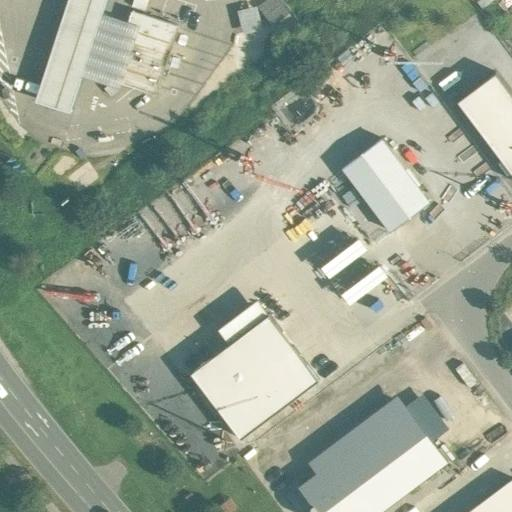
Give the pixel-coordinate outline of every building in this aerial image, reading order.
[(114,67),(129,20),(104,12),(107,0),(66,0),(34,100),(72,111),(83,76),(120,88),(122,82),(114,67)] [(283,0),(265,0),(258,6),(265,15),(284,1),(283,0)] [(284,1),(265,15),(272,24),(291,10),(284,1)] [(179,25),(132,10),(131,11),(132,12),(129,20),(114,67),(122,82),(156,93),(156,94),(157,94),(179,25)] [(511,92),(496,71),(458,99),(511,169),(511,92)] [(429,201),(380,137),(341,166),(390,230),(429,201)] [(220,327),(231,342),(272,313),(261,298),(220,327)] [(231,342),(192,369),(240,436),(319,381),(272,313),(231,342)] [(377,511),(448,460),(406,404),(299,486),(312,504),(311,505),(309,509),(309,511),(377,511)] [(511,511),(511,479),(466,511),(511,511)]
